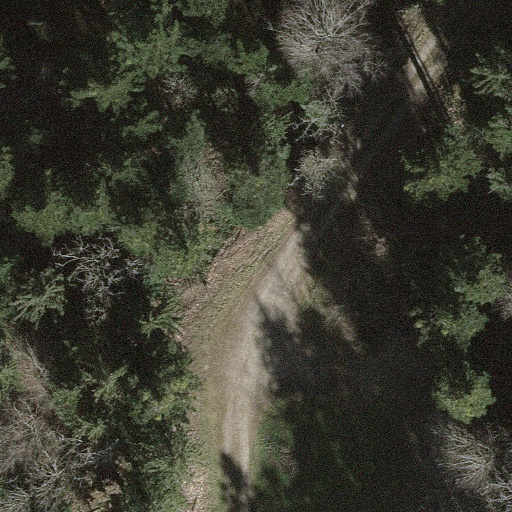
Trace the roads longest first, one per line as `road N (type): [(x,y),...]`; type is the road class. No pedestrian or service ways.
road 1 (track): [(232,511),(234,339),(308,209),(465,0)]
road 2 (track): [(368,391),(234,339)]
